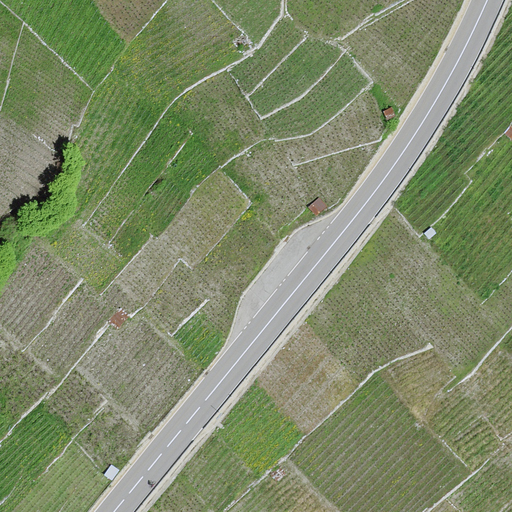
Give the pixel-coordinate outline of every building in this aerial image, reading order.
[(394,116),(391,109),(385,111),(388,118),(394,116)] [(326,206),(319,198),(309,207),(316,214),(326,206)] [(435,233),(431,228),(426,233),(429,237),(435,233)] [(126,317),(119,311),(112,320),(118,325),(126,317)] [(118,470),(112,466),(106,474),(112,479),(118,470)]
